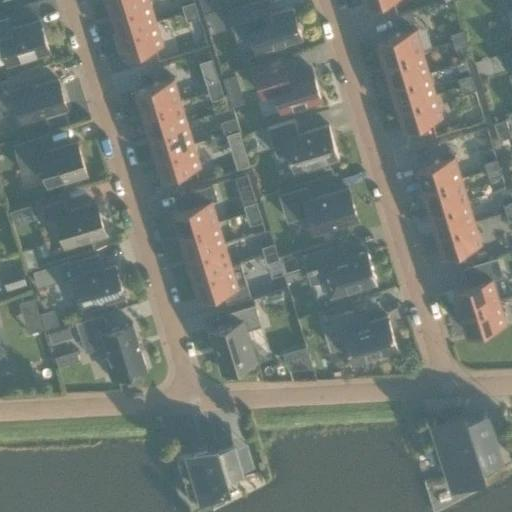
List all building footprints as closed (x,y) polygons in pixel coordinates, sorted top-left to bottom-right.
[(108,0),(112,12),(150,0),(149,0),(108,0)] [(157,22),(150,0),(112,12),(119,34),(157,22)] [(193,0),(182,3),(184,11),(197,8),(194,0),(193,0)] [(217,0),(200,0),(204,11),(220,7),(217,0)] [(258,0),(227,10),(236,38),(251,34),(256,51),(301,36),(292,6),(273,12),(269,0),(258,0)] [(197,8),(184,11),(187,19),(199,16),(197,8)] [(0,19),(0,45),(1,45),(7,63),(49,50),(40,20),(11,29),(7,17),(0,19)] [(163,44),(157,22),(119,34),(126,56),(163,44)] [(384,61),(422,49),(415,28),(378,39),(384,61)] [(450,32),(453,40),(465,36),(463,29),(450,32)] [(468,44),(465,36),(453,40),(456,48),(468,44)] [(507,66),(511,64),(511,48),(503,51),(507,66)] [(391,83),(429,71),(422,49),(384,61),(391,83)] [(312,68),(287,76),(282,58),(253,67),(262,95),(275,91),(280,109),(321,97),(312,68)] [(429,71),(391,83),(398,105),(436,93),(429,71)] [(227,89),(239,85),(236,73),(223,77),(227,89)] [(458,77),(460,85),(473,81),(471,73),(458,77)] [(136,89),(143,111),(181,99),(174,78),(136,89)] [(209,90),(221,86),(218,78),(206,82),(209,90)] [(12,90),(23,124),(45,117),(44,115),(67,108),(58,79),(32,87),(31,84),(12,90)] [(475,89),(473,81),(460,85),(463,93),(475,89)] [(221,86),(209,90),(211,98),(223,94),(221,86)] [(436,93),(398,105),(405,127),(442,115),(436,93)] [(187,121),(181,99),(143,111),(150,133),(187,121)] [(224,132),(239,128),(235,116),(220,121),(224,132)] [(294,118),(267,126),(272,142),(276,156),(288,152),(293,171),(339,157),(329,124),(299,134),(294,118)] [(498,138),(510,134),(505,118),(493,121),(498,138)] [(150,133),(156,155),(194,143),(187,121),(150,133)] [(230,145),(242,141),(239,130),(226,134),(230,145)] [(13,143),(23,173),(42,167),(48,184),(87,172),(77,142),(45,152),(40,135),(13,143)] [(251,137),(254,157),(265,156),(262,136),(251,137)] [(156,155),(163,177),(201,165),(194,143),(156,155)] [(424,188),(461,176),(455,154),(417,166),(424,188)] [(487,169),(499,165),(496,157),(484,161),(487,169)] [(501,173),(499,165),(487,169),(489,177),(501,173)] [(430,210),(468,198),(461,176),(424,188),(430,210)] [(184,206),(173,210),(180,231),(218,220),(211,198),(217,196),(213,182),(180,192),(184,206)] [(309,199),(305,186),(280,194),(288,219),(307,213),(313,232),(358,218),(348,187),(309,199)] [(96,202),(68,211),(64,197),(41,204),(46,219),(56,215),(65,245),(105,232),(96,202)] [(437,231),(475,220),(468,198),(430,210),(437,231)] [(511,198),(503,202),(505,210),(511,207),(511,198)] [(244,203),(246,211),(258,207),(256,199),(244,203)] [(258,207),(246,211),(250,223),(262,220),(258,207)] [(218,220),(180,231),(187,253),(224,242),(218,220)] [(444,253),(482,242),(475,220),(437,231),(444,253)] [(264,253),(276,249),(274,241),(262,245),(264,253)] [(224,242),(187,253),(193,275),(231,264),(224,242)] [(377,281),(367,250),(338,259),(334,244),(303,254),(309,273),(323,269),(331,295),(377,281)] [(267,261),(279,257),(276,249),(264,253),(267,261)] [(115,265),(101,270),(95,252),(69,261),(74,278),(73,278),(83,309),(99,304),(98,302),(123,294),(126,303),(127,303),(115,265)] [(36,255),(26,258),(29,267),(39,265),(36,255)] [(496,256),(477,261),(481,278),(501,272),(496,256)] [(231,264),(193,275),(200,297),(223,290),(227,302),(250,295),(246,283),(243,273),(240,261),(231,264)] [(38,287),(49,283),(44,267),(32,270),(38,287)] [(13,273),(18,290),(27,287),(22,270),(13,273)] [(461,310),(499,299),(492,277),(455,288),(461,310)] [(23,315),(38,310),(34,297),(19,301),(23,315)] [(468,333),(506,321),(499,299),(461,310),(468,333)] [(255,304),(228,312),(231,324),(210,330),(223,372),(256,362),(246,330),(261,326),(255,304)] [(398,348),(388,315),(359,324),(354,309),(322,319),(330,348),(346,343),(352,362),(376,354),(380,358),(391,355),(393,349),(398,348)] [(104,358),(110,377),(146,366),(132,322),(108,329),(103,313),(76,321),(85,350),(106,344),(110,357),(104,358)] [(51,342),(62,339),(59,329),(48,332),(51,342)] [(433,418),(454,486),(455,486),(451,472),(462,468),(465,479),(482,474),(478,463),(498,457),(499,460),(500,460),(485,412),(483,413),(485,416),(438,431),(434,418),(433,418)] [(215,444),(186,453),(187,454),(176,457),(190,500),(207,495),(208,496),(227,483),(224,474),(241,469),(233,445),(217,450),(215,444)]
